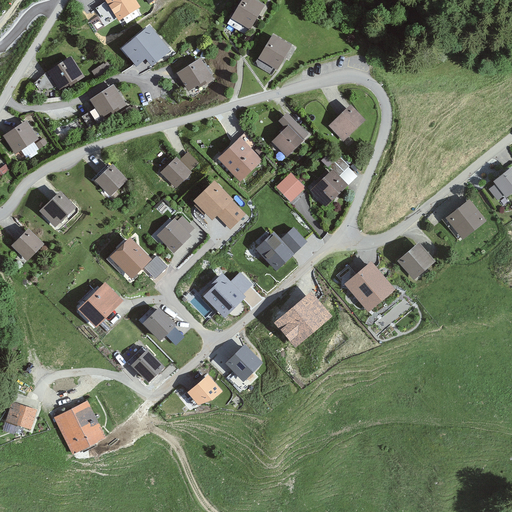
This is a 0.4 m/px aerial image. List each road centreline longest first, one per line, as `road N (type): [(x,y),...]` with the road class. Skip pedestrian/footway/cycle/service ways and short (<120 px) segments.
road 1 (residential): [(0,213),(38,173),(113,139),(357,77),(377,89),(386,120),(343,235)]
road 2 (residential): [(343,235),(160,393)]
road 3 (residential): [(343,235),(387,235),(511,139)]
